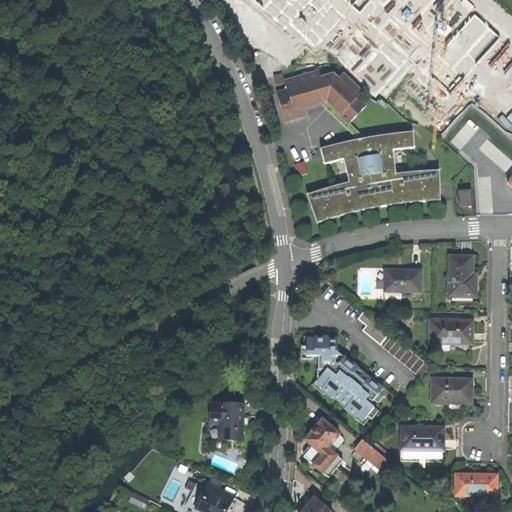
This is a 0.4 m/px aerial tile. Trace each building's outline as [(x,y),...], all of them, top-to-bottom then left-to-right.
[(348,123),(367,105),(358,97),(363,91),(344,73),(340,78),(334,73),(321,78),(319,70),(284,80),(287,88),(276,91),(280,105),(284,104),(291,102),(289,95),(300,92),(304,106),(327,99),(333,104),(331,105),(348,123)] [(363,140),(321,150),(325,166),(344,162),(349,185),(308,197),(317,225),(385,208),(442,200),(439,171),(398,175),(394,151),(415,149),(413,133),(363,140)] [(463,207),(473,206),(472,192),(462,192),(463,207)] [(446,299),(476,299),(477,272),(474,272),(474,253),(447,253),(446,299)] [(385,274),(385,294),(421,294),(421,272),(410,272),(401,272),(401,275),(385,274)] [(364,312),(358,320),(367,328),(363,333),(381,347),(391,334),(364,312)] [(474,318),(429,318),(429,345),(474,345),(474,318)] [(339,336),(302,337),(302,360),(320,359),(320,362),(321,370),(330,367),(334,370),(337,366),(336,359),(340,359),(339,336)] [(394,336),(385,348),(421,380),(431,368),(394,336)] [(346,357),(338,367),(353,378),(377,397),(380,394),(384,388),(346,357)] [(330,367),(314,387),(362,424),(375,408),(371,405),(374,401),(377,397),(353,378),(338,367),(337,366),(334,370),(330,367)] [(431,376),(430,404),(473,405),(474,377),(431,376)] [(385,397),(380,394),(377,397),(374,401),(379,405),(385,397)] [(218,439),(241,440),(241,422),(242,406),(209,405),(209,424),(218,424),(218,439)] [(379,412),(375,408),(362,424),(365,426),(370,420),(372,421),(379,412)] [(329,480),(338,469),(323,457),(340,437),(322,422),(315,430),(312,434),(309,434),(306,437),(307,440),(305,442),(312,448),(303,458),(329,480)] [(400,425),(400,451),(445,452),(445,425),(400,425)] [(388,462),(363,442),(355,450),(380,471),(388,462)] [(477,476),(456,476),(456,497),(496,497),(497,476),(477,476)] [(196,478),(181,508),(189,511),(248,511),(255,499),(214,480),(212,485),(196,478)] [(149,500),(133,491),(128,501),(144,509),(149,500)] [(328,511),(314,500),(304,511),(303,511),(328,511)]
